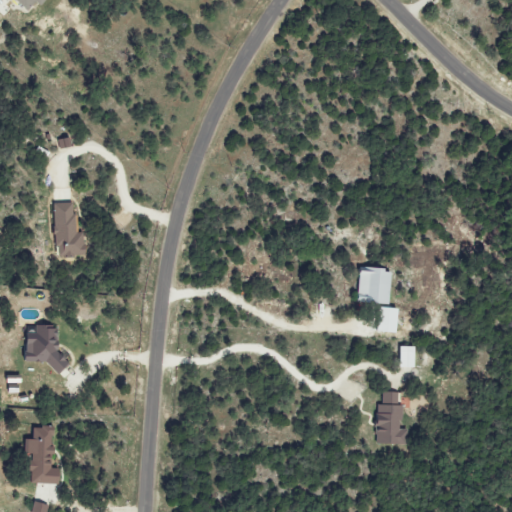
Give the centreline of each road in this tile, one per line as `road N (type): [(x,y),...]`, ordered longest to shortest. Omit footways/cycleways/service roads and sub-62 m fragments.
road 1 (residential): [(144,511),(164,294),(191,166),(222,95),(285,0)]
road 2 (residential): [(384,0),(473,85),(511,110)]
